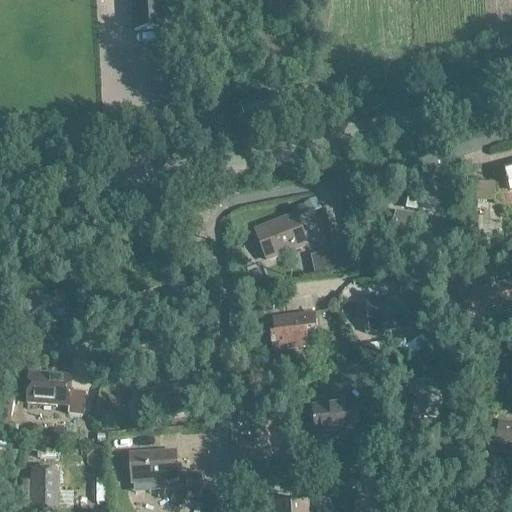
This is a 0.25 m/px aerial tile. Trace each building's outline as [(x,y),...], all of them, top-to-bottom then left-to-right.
[(131,0),(133,32),(165,31),(163,0),(131,0)] [(317,200),(304,205),(309,215),(321,210),(317,200)] [(365,204),(356,204),(354,221),(363,222),(365,204)] [(424,218),(396,213),(392,236),(420,241),(424,218)] [(295,216),(287,219),(267,227),(270,233),(259,237),(267,260),(306,244),(295,216)] [(117,300),(173,285),(165,255),(109,269),(117,300)] [(511,290),(511,280),(495,285),(494,284),(485,286),(486,288),(470,291),(475,311),(511,303),(511,298),(510,291),(511,290)] [(411,330),(407,296),(365,301),(369,335),(411,330)] [(29,324),(69,323),(69,297),(29,297),(29,324)] [(273,354),(310,349),(307,331),(318,330),(315,313),(273,319),(276,337),(271,338),(273,354)] [(511,331),(499,335),(503,350),(511,347),(511,331)] [(437,413),(439,384),(450,385),(451,371),(422,369),(421,383),(408,382),(408,394),(416,395),(415,411),(437,413)] [(84,417),(86,395),(71,394),(72,379),(28,375),(25,406),(69,410),(69,416),(84,417)] [(185,386),(173,388),(135,395),(140,419),(158,415),(159,419),(190,414),(185,386)] [(358,403),(313,407),(316,440),(361,436),(361,432),(358,403)] [(291,472),(285,419),(271,420),(277,474),(291,472)] [(511,453),(511,427),(501,426),(497,451),(511,453)] [(38,444),(39,462),(58,461),(57,443),(38,444)] [(177,453),(129,456),(129,458),(130,472),(131,487),(134,486),(165,485),(179,484),(177,453)] [(30,470),(30,511),(60,511),(61,511),(61,495),(61,470),(30,470)] [(308,511),(307,502),(272,505),(272,511),(308,511)]
